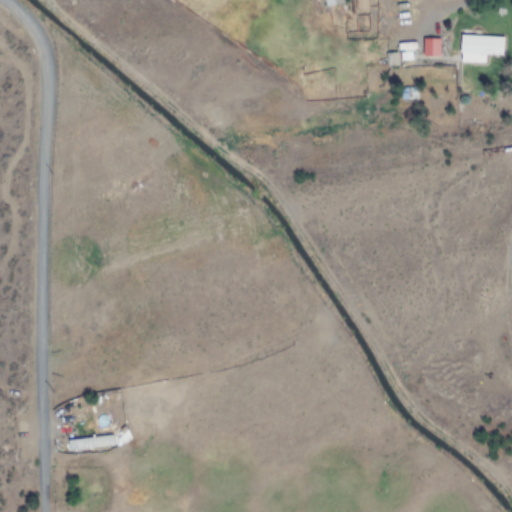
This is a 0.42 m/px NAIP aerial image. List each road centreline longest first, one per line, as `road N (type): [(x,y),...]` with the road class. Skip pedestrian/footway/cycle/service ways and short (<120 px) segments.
road 1 (residential): [(0,1),(40,51),(43,511)]
road 2 (track): [(0,42),(22,71),(22,130),(0,171)]
